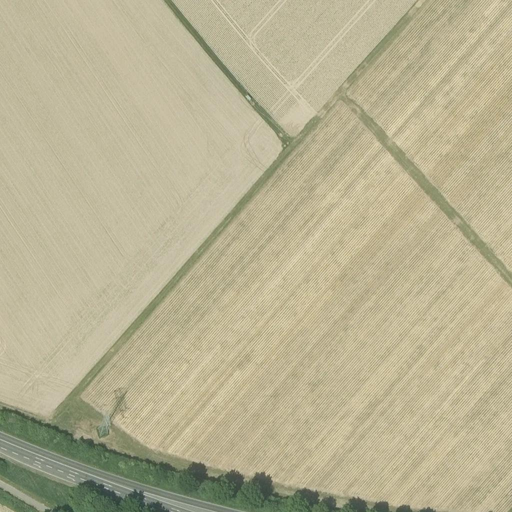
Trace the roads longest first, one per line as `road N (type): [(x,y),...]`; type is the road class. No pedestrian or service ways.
road 1 (secondary): [(222,511),(17,449)]
road 2 (secondary): [(17,449),(166,511)]
